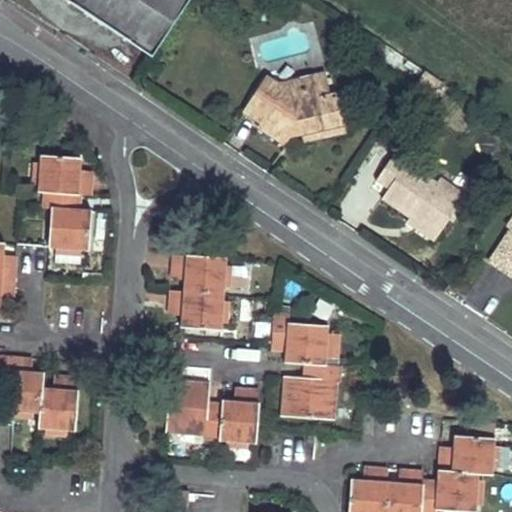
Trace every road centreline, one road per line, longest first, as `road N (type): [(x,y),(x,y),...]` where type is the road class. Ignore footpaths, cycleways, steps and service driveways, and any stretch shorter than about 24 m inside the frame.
road 1 (residential): [(511,378),(200,170)]
road 2 (residential): [(332,511),(333,495),(306,471),(116,460)]
road 3 (residential): [(132,261),(116,460)]
road 4 (residential): [(135,125),(63,68),(0,35)]
road 5 (residential): [(135,125),(122,152),(132,261)]
